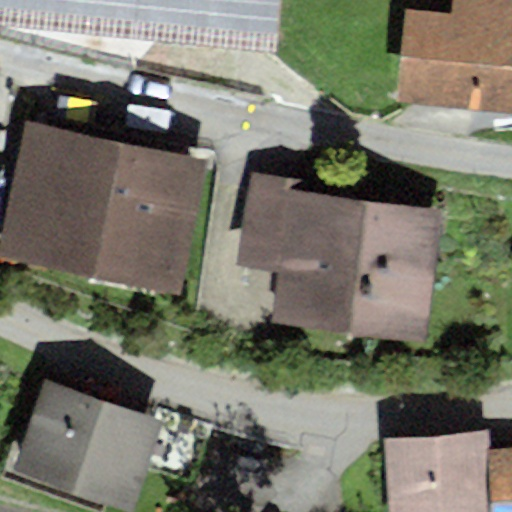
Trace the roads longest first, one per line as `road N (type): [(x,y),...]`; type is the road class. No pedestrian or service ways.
road 1 (residential): [(0,320),(201,392),(337,424),(511,410)]
road 2 (residential): [(0,56),(371,143),(511,161)]
road 3 (track): [(245,511),(296,488),(337,424)]
